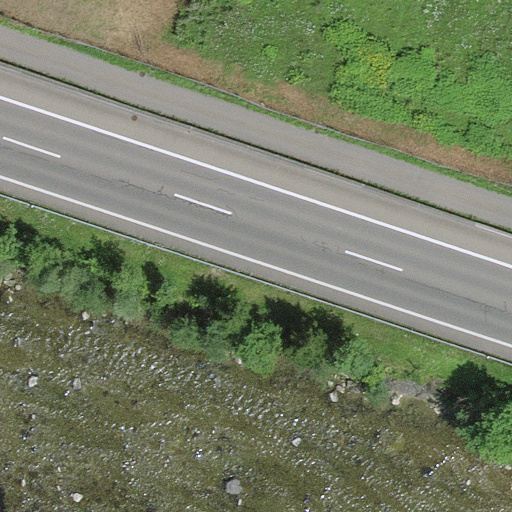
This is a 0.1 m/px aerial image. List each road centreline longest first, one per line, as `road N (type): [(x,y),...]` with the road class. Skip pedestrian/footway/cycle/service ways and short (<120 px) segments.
road 1 (unclassified): [(511,215),(0,41)]
road 2 (trunk): [(511,308),(0,138)]
